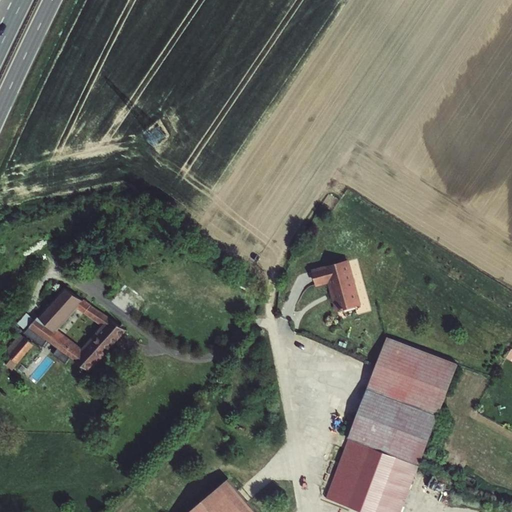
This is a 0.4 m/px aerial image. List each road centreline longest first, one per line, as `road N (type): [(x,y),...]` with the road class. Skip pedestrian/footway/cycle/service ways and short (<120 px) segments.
road 1 (unknown): [(82,288),(195,366),(216,360),(247,322),(272,326)]
road 2 (residential): [(270,316),(307,511)]
